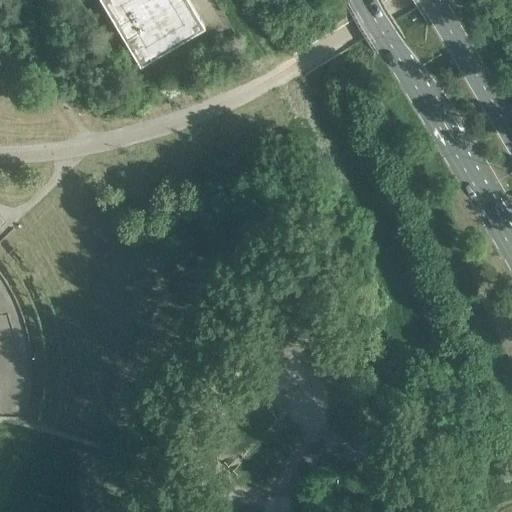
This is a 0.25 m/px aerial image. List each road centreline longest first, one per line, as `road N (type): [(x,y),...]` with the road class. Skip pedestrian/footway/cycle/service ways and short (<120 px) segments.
road 1 (secondary): [(363,0),(511,246)]
road 2 (secondary): [(511,135),(432,0)]
